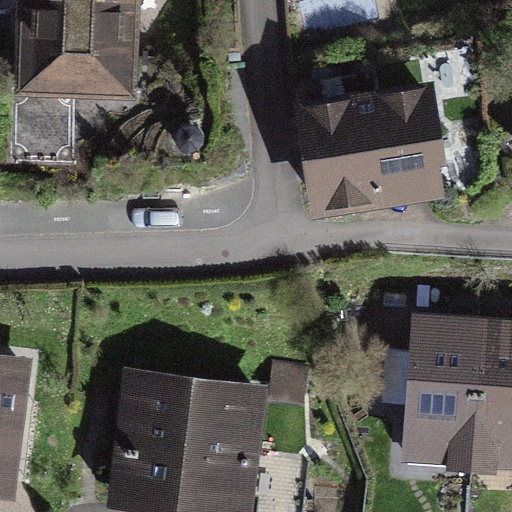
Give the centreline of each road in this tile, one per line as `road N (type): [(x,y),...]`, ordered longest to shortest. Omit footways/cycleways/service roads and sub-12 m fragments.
road 1 (residential): [(0,260),(270,254)]
road 2 (residential): [(270,254),(262,0)]
road 3 (residential): [(270,254),(442,243),(511,248)]
